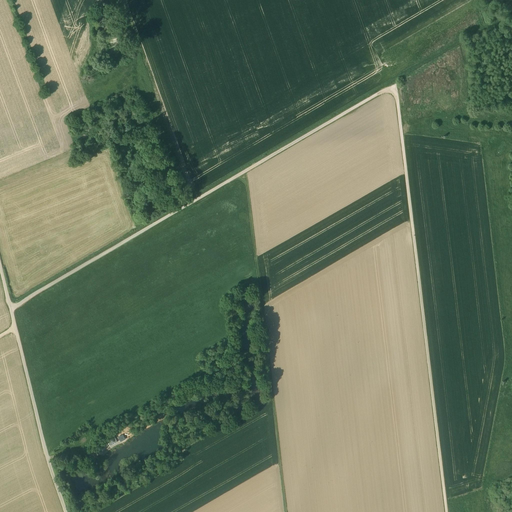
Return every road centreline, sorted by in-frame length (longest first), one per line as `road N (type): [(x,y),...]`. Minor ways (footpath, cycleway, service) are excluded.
road 1 (track): [(9,308),(395,84),(446,511)]
road 2 (track): [(285,511),(244,171)]
road 3 (track): [(9,308),(64,511)]
